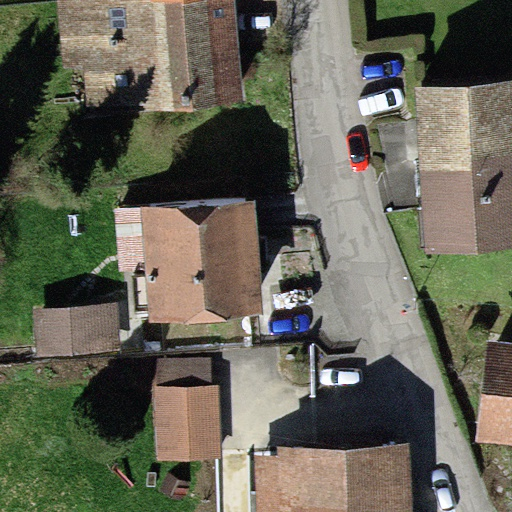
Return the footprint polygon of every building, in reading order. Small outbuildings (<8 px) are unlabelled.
[(88,118),(228,112),(223,0),(82,0),(83,12),(57,13),(60,75),(86,74),(88,118)] [(511,99),(404,107),(413,251),(511,244),(511,242),(507,161),(511,160),(511,99)] [(139,223),(141,350),(244,348),(241,221),(139,223)] [(511,359),(481,354),(467,436),(511,443),(511,359)] [(154,401),(156,470),(213,469),(211,400),(154,401)] [(264,446),(263,511),(375,511),(376,448),(264,446)]
